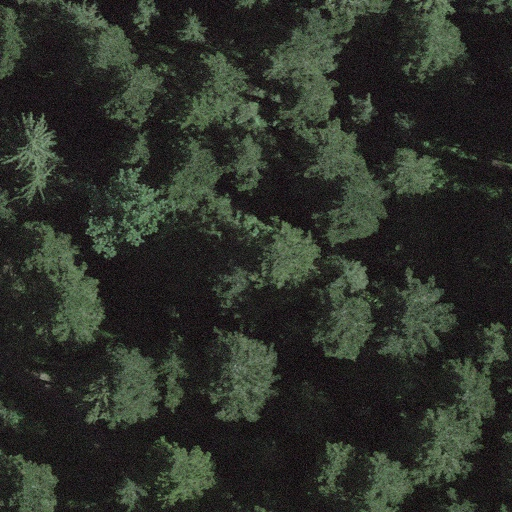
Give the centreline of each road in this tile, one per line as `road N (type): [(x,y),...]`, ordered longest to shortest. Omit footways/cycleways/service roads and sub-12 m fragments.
road 1 (track): [(511,171),(366,15),(362,0)]
road 2 (track): [(129,511),(0,380)]
